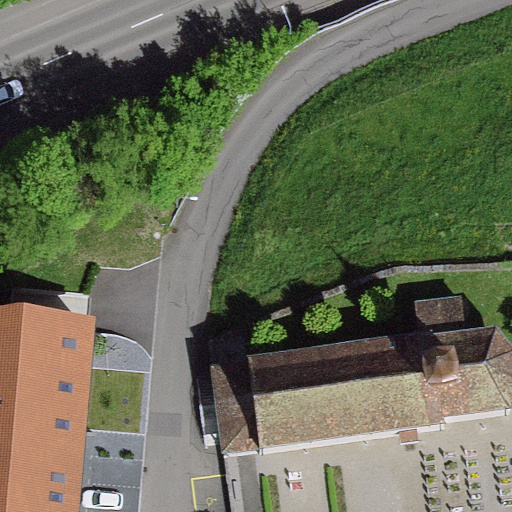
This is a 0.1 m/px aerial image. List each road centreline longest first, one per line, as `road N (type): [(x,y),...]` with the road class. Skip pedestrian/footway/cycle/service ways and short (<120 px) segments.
road 1 (residential): [(169,511),(169,408),(185,317),(226,189),(249,146),(272,114),(324,73),(474,0)]
road 2 (primary): [(0,84),(201,0)]
